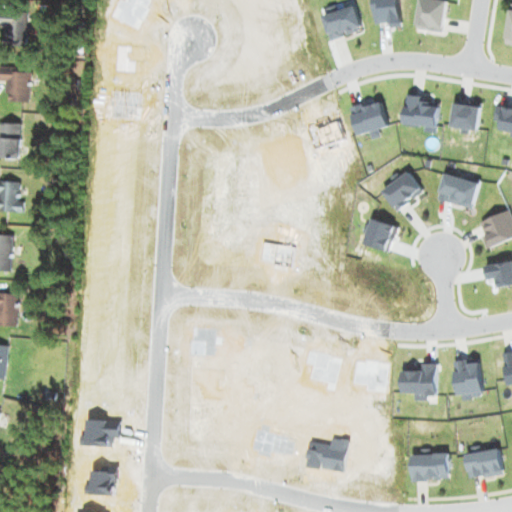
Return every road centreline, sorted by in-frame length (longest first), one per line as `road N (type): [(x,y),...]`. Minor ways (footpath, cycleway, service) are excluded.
road 1 (residential): [(149,511),(176,63),(193,37)]
road 2 (residential): [(162,300),(254,300),(400,328),(511,320)]
road 3 (residential): [(173,116),(264,111),(378,63),(418,59),(511,73)]
road 4 (residential): [(152,473),(412,511)]
